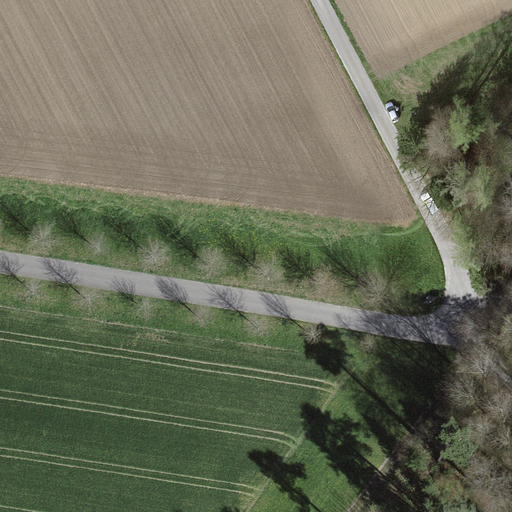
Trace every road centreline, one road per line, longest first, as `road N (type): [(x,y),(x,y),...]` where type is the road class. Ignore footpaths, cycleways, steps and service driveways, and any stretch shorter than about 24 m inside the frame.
road 1 (residential): [(320,0),(453,252),(462,325),(417,332),(0,263)]
road 2 (track): [(511,306),(462,325),(511,384)]
